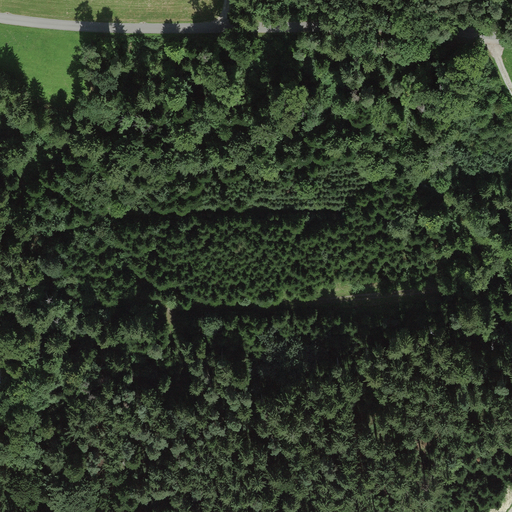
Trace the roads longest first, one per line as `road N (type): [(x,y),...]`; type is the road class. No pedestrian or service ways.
road 1 (unclassified): [(511,38),(386,27),(104,28),(0,16)]
road 2 (track): [(137,303),(327,298),(470,282),(511,257)]
